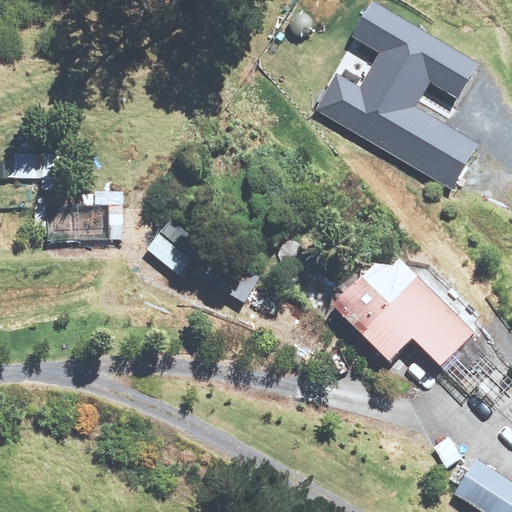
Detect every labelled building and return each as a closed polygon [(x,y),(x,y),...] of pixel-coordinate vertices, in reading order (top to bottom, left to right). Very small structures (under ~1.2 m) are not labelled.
[(344,70),(322,108),(455,184),(481,140),(418,104),(431,81),(462,99),(483,63),(377,2),(358,34),(384,49),(365,83),(344,70)] [(112,207),(48,209),(49,243),(113,241),(112,207)] [(173,218),(162,232),(194,259),(205,245),(173,218)] [(217,266),(229,275),(236,266),(225,256),(217,266)] [(243,293),(251,300),(260,289),(252,282),(255,280),(240,267),(226,283),(240,296),(243,293)] [(429,340),(457,367),(489,336),(431,277),(404,305),(378,278),(348,308),(405,365),(429,340)] [(511,511),(511,480),(480,460),(458,495),(484,511),(511,511)]
